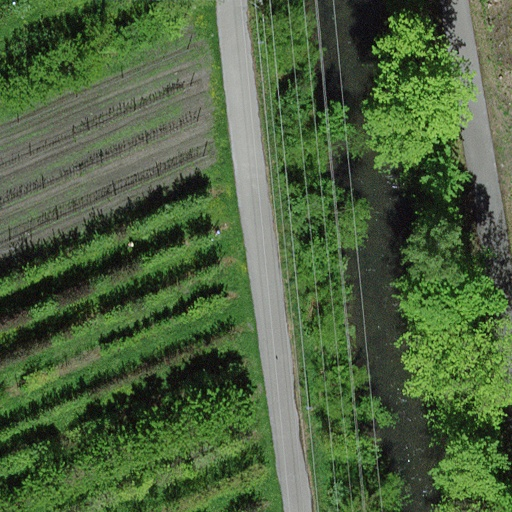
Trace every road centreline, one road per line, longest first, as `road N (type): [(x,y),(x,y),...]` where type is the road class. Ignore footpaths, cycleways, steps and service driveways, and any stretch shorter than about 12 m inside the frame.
road 1 (track): [(230,0),(229,57),(299,511)]
road 2 (track): [(511,359),(449,0)]
